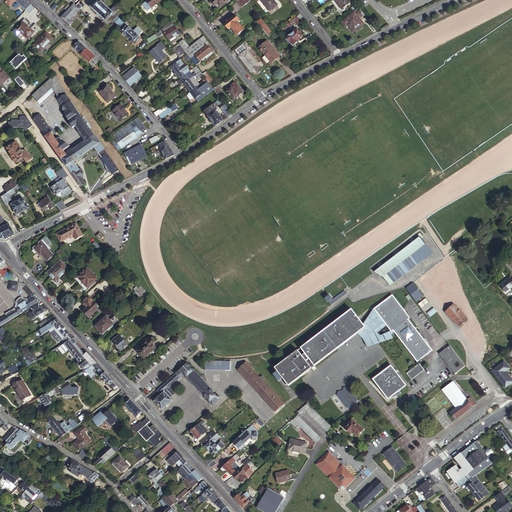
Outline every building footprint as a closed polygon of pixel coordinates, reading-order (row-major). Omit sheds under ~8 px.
[(106,22),(111,16),(121,26),(124,22),(123,21),(115,14),(119,9),(115,6),(111,10),(103,3),(101,1),(102,0),(97,0),(91,7),(97,13),(96,15),(100,18),(101,17),(106,22)] [(228,3),(225,0),(213,0),(214,0),(212,3),(215,8),(216,7),(218,9),(219,8),(220,9),(228,3)] [(260,0),(270,11),(277,5),(273,0),(260,0)] [(350,3),(347,0),(333,0),(339,7),(338,8),(341,13),(344,10),(343,8),(350,3)] [(152,8),(147,1),(142,5),(148,11),(152,8)] [(67,12),(62,18),(71,26),(74,22),(72,21),(81,11),(75,4),(73,6),(70,10),(67,12)] [(365,16),(360,9),(345,21),(348,26),(350,24),(357,31),(365,25),(361,20),(365,16)] [(297,25),(304,19),(300,14),(288,23),(291,26),(295,23),(297,25)] [(231,29),(237,36),(238,37),(244,31),(238,23),(241,21),(236,16),(225,24),(230,30),(231,29)] [(17,28),(24,21),(22,19),(19,22),(18,22),(14,26),(17,28)] [(21,33),(29,39),(31,37),(32,37),(35,35),(34,34),(35,33),(28,26),(26,24),(28,22),(26,19),(24,21),(17,28),(17,30),(19,33),(21,33)] [(257,23),(270,39),(272,37),(269,34),(271,32),(261,20),(257,23)] [(124,22),(121,26),(125,29),(122,32),(134,43),(140,36),(135,33),(137,31),(134,29),(133,30),(124,22)] [(162,30),(156,33),(158,37),(164,33),(169,40),(179,33),(175,27),(169,30),(166,26),(161,29),(162,30)] [(299,41),(304,36),(298,29),(297,30),(297,29),(293,31),(294,33),(288,38),(287,39),(287,40),(289,42),(290,42),(291,42),(294,45),(299,42),(299,41)] [(34,45),(42,52),(54,39),(46,32),(34,45)] [(156,33),(146,39),(147,41),(145,41),(146,42),(147,44),(158,37),(156,33)] [(207,45),(210,43),(211,42),(206,36),(188,50),(181,41),(174,46),(176,49),(180,46),(185,52),(186,54),(189,58),(190,59),(207,45)] [(100,61),(79,41),(73,47),(94,67),(100,61)] [(149,51),(158,63),(166,57),(161,51),(165,48),(160,41),(156,45),(149,51)] [(268,60),(274,64),(281,58),(268,43),(260,49),(268,60)] [(211,51),(207,45),(190,59),(195,66),(201,62),(200,61),(207,55),(211,51)] [(242,45),(235,51),(240,57),(247,51),(242,45)] [(176,49),(174,51),(178,57),(185,52),(180,46),(176,49)] [(259,68),(260,67),(247,51),(240,57),(252,73),(253,72),(255,71),(259,68)] [(21,54),(12,61),(14,63),(13,64),(17,68),(28,59),(25,55),(23,57),(21,54)] [(180,78),(186,73),(189,71),(184,63),(183,64),(179,59),(170,66),(174,70),(175,73),(180,78)] [(0,86),(11,77),(4,70),(0,66),(0,86)] [(197,68),(195,66),(189,71),(193,77),(200,72),(197,68)] [(131,86),(142,77),(134,67),(123,77),(131,86)] [(189,71),(186,73),(180,78),(183,83),(189,79),(190,79),(193,77),(189,71)] [(193,77),(198,84),(199,85),(206,80),(202,74),(200,72),(193,77)] [(205,72),(202,74),(206,80),(208,82),(211,80),(205,72)] [(54,76),(32,94),(37,101),(52,88),(60,98),(59,99),(64,107),(64,106),(72,101),(54,76)] [(189,79),(183,83),(186,87),(190,92),(196,88),(195,86),(198,84),(193,77),(190,79),(189,79)] [(21,82),(18,85),(23,91),(26,88),(21,82)] [(208,82),(201,88),(204,86),(207,90),(208,89),(211,92),(214,90),(213,89),(209,83),(208,82)] [(233,101),(242,93),(234,83),(229,87),(230,89),(226,92),(233,101)] [(195,86),(196,88),(190,92),(197,102),(211,92),(208,89),(207,90),(204,86),(201,88),(199,85),(198,84),(195,86)] [(117,97),(108,85),(100,91),(109,102),(117,97)] [(222,90),(218,85),(213,89),(214,90),(217,95),(222,90)] [(75,106),(72,101),(64,106),(65,107),(64,108),(64,109),(64,110),(65,111),(66,111),(67,110),(68,111),(75,106)] [(232,114),(224,103),(218,107),(217,108),(218,108),(219,108),(225,115),(227,118),(232,114)] [(214,104),(204,111),(207,115),(217,108),(214,104)] [(122,121),(130,115),(121,105),(114,111),(122,121)] [(79,112),(75,106),(68,111),(66,113),(73,128),(75,127),(78,124),(77,123),(77,122),(76,121),(76,120),(76,119),(76,117),(76,116),(77,114),(78,113),(79,112)] [(163,107),(153,115),(156,118),(158,116),(166,111),(163,107)] [(173,112),(170,108),(166,111),(158,116),(161,120),(173,112)] [(217,108),(207,115),(215,126),(223,121),(216,111),(218,109),(217,108)] [(38,116),(32,120),(34,123),(37,127),(38,127),(39,129),(41,132),(42,134),(44,135),(46,137),(45,138),(55,152),(75,179),(81,188),(86,185),(83,180),(82,181),(80,178),(83,176),(84,176),(84,174),(81,170),(80,171),(74,162),(75,161),(82,157),(95,148),(99,154),(100,153),(103,157),(108,154),(79,112),(78,113),(77,114),(76,116),(76,117),(76,119),(76,120),(76,121),(77,122),(77,123),(78,124),(75,127),(86,142),(67,155),(64,151),(70,146),(63,141),(59,138),(58,139),(53,132),(54,131),(47,121),(46,122),(42,116),(38,116)] [(148,127),(140,116),(134,120),(112,136),(114,139),(110,141),(117,152),(137,138),(137,137),(135,135),(141,132),(148,127)] [(150,140),(152,145),(159,141),(159,140),(160,139),(158,136),(157,137),(150,140)] [(166,141),(163,143),(167,148),(162,151),(166,160),(176,155),(169,144),(166,141)] [(15,143),(6,150),(16,164),(23,159),(26,163),(31,159),(24,150),(22,152),(15,143)] [(163,143),(156,147),(158,151),(161,150),(162,151),(167,148),(163,143)] [(148,157),(141,145),(126,153),(133,165),(148,157)] [(113,176),(120,171),(111,157),(106,160),(113,169),(110,171),(113,176)] [(69,188),(59,175),(56,177),(59,182),(52,188),(57,196),(61,193),(69,188)] [(4,187),(8,193),(10,192),(12,190),(17,187),(12,181),(4,187)] [(69,188),(61,193),(64,197),(71,192),(69,188)] [(10,192),(8,193),(0,198),(5,206),(11,202),(9,198),(14,194),(13,192),(12,190),(10,192)] [(55,207),(48,198),(38,204),(40,207),(41,207),(44,211),(49,208),(51,210),(55,207)] [(17,215),(28,209),(23,199),(20,201),(20,199),(15,202),(16,203),(11,205),(17,215)] [(61,201),(56,205),(61,212),(67,209),(61,201)] [(5,241),(15,235),(9,224),(5,226),(1,219),(0,219),(0,239),(1,241),(5,241)] [(76,223),(57,234),(60,241),(73,235),(75,239),(83,235),(76,223)] [(419,236),(375,271),(383,278),(383,277),(425,245),(419,236)] [(42,242),(33,249),(41,257),(47,263),(54,256),(49,251),(51,249),(48,247),(51,244),(46,238),(42,242)] [(425,245),(383,277),(391,286),(433,253),(425,245)] [(61,261),(48,273),(56,282),(69,270),(61,261)] [(87,268),(77,277),(87,288),(97,279),(87,268)] [(511,277),(501,286),(505,292),(511,286),(511,277)] [(19,284),(10,282),(8,291),(17,292),(19,284)] [(414,282),(408,288),(418,301),(425,296),(414,282)] [(141,297),(147,292),(141,286),(135,291),(141,297)] [(330,295),(326,298),(331,305),(346,294),(344,291),(333,299),(330,295)] [(20,314),(41,300),(36,294),(29,299),(22,297),(18,300),(16,307),(20,314)] [(432,351),(408,320),(410,319),(393,296),(375,310),(387,326),(391,332),(392,332),(394,331),(395,332),(418,362),(432,351)] [(89,318),(97,311),(96,310),(99,307),(89,297),(81,304),(85,309),(83,311),(89,318)] [(34,313),(41,308),(39,304),(31,308),(33,311),(34,313)] [(99,307),(96,310),(97,311),(101,313),(105,309),(101,304),(99,307)] [(454,304),(446,313),(457,324),(460,326),(464,322),(467,319),(465,317),(465,316),(454,304)] [(49,309),(46,305),(41,308),(34,313),(29,315),(32,320),(40,315),(41,318),(43,318),(44,317),(44,316),(43,313),(49,309)] [(431,317),(437,312),(434,308),(427,313),(431,317)] [(290,386),(356,334),(366,327),(364,324),(352,309),(275,367),(283,378),(281,380),(282,381),(282,380),(285,382),(286,382),(290,386)] [(367,348),(392,339),(391,336),(395,332),(394,331),(392,332),(391,332),(380,336),(377,334),(387,326),(375,310),(373,311),(364,324),(366,327),(356,334),(363,341),(367,348)] [(38,325),(41,329),(51,322),(58,318),(55,315),(47,320),(47,319),(38,325)] [(101,336),(114,325),(106,316),(95,327),(98,331),(97,332),(101,336)] [(51,322),(41,329),(37,331),(40,336),(48,331),(49,330),(51,333),(53,332),(55,330),(62,323),(58,318),(51,322)] [(66,342),(75,337),(64,325),(62,323),(55,330),(63,339),(66,342)] [(55,330),(53,332),(61,341),(63,339),(55,330)] [(121,352),(128,345),(119,335),(112,342),(121,352)] [(79,341),(75,337),(66,342),(58,347),(64,354),(70,349),(80,362),(78,364),(83,369),(85,368),(86,369),(98,363),(87,351),(85,353),(82,349),(81,350),(76,343),(79,341)] [(136,351),(144,359),(157,347),(154,344),(156,342),(152,337),(148,340),(147,339),(140,345),(141,347),(136,351)] [(26,347),(21,350),(26,359),(28,361),(29,361),(31,364),(38,359),(33,351),(29,349),(28,350),(26,347)] [(439,354),(452,371),(455,369),(458,373),(465,367),(449,347),(439,354)] [(226,371),(227,362),(207,362),(206,371),(226,371)] [(505,362),(492,371),(498,378),(510,369),(505,362)] [(120,388),(98,363),(86,369),(84,371),(79,374),(80,375),(87,371),(92,377),(96,374),(93,370),(96,368),(102,374),(101,375),(113,390),(118,390),(120,388)] [(173,376),(176,380),(184,373),(213,405),(222,398),(219,395),(218,396),(205,382),(208,380),(205,377),(206,376),(205,375),(204,376),(203,375),(201,377),(187,363),(173,376)] [(246,363),(238,371),(272,408),(280,400),(263,381),(261,379),(260,378),(246,363)] [(12,375),(19,370),(16,364),(8,368),(12,375)] [(420,364),(407,374),(412,380),(425,370),(420,364)] [(388,399),(390,398),(401,394),(399,391),(406,385),(391,366),(373,379),(388,399)] [(173,376),(166,382),(170,385),(164,391),(170,398),(175,394),(169,387),(176,380),(173,376)] [(38,399),(34,392),(31,394),(23,380),(14,385),(22,400),(29,396),(32,402),(37,399),(38,399)] [(170,385),(166,382),(157,391),(161,395),(155,401),(163,410),(173,401),(170,398),(164,391),(170,385)] [(455,420),(475,404),(470,397),(467,399),(452,382),(442,390),(456,408),(450,413),(455,420)] [(331,400),(341,414),(343,413),(344,413),(345,412),(347,410),(348,409),(350,408),(353,406),(354,405),(355,405),(356,404),(357,404),(358,402),(348,388),(347,388),(346,389),(344,389),(343,390),(341,392),(338,394),(336,396),(335,397),(334,397),(333,398),(332,398),(331,400)] [(51,396),(48,392),(38,399),(37,399),(38,401),(41,402),(43,401),(48,408),(56,403),(51,396)] [(137,416),(142,412),(129,398),(126,401),(128,403),(127,404),(137,416)] [(272,408),(275,412),(284,404),(280,400),(272,408)] [(299,414),(310,407),(307,403),(297,412),(299,414)] [(327,432),(331,427),(310,407),(306,411),(327,432)] [(96,423),(98,426),(103,422),(104,423),(105,423),(105,424),(107,424),(108,424),(109,425),(110,425),(111,424),(112,425),(118,420),(109,410),(103,415),(101,412),(92,419),(95,422),(94,423),(95,424),(96,423)] [(8,421),(0,412),(0,420),(4,424),(6,427),(7,426),(10,424),(8,421)] [(53,423),(53,424),(57,420),(52,416),(47,422),(51,425),(53,423)] [(61,425),(57,420),(53,424),(62,437),(79,424),(75,419),(73,416),(68,420),(71,425),(69,426),(64,430),(61,425)] [(298,416),(293,421),(294,422),(300,428),(315,444),(321,439),(298,416)] [(144,426),(150,421),(148,418),(141,423),(144,426)] [(267,426),(260,418),(258,421),(264,428),(267,426)] [(343,429),(350,434),(351,432),(353,433),(358,437),(363,429),(352,420),(351,422),(349,421),(343,429)] [(158,429),(150,421),(144,426),(137,433),(124,444),(126,446),(126,445),(128,446),(131,444),(132,444),(142,435),(146,439),(158,429)] [(203,421),(191,432),(194,435),(192,436),(194,438),(196,437),(198,440),(207,431),(203,426),(206,423),(203,421)] [(137,433),(144,426),(141,423),(140,422),(133,428),(137,433)] [(300,428),(294,422),(292,424),(297,430),(300,428)] [(502,424),(495,429),(507,444),(502,448),(509,457),(511,455),(511,450),(511,449),(511,448),(511,439),(506,431),(506,430),(502,424)] [(74,443),(79,449),(91,440),(85,432),(89,429),(84,425),(82,427),(81,427),(74,432),(79,439),(74,443)] [(21,429),(16,426),(6,438),(0,432),(0,435),(1,436),(8,443),(21,429)] [(252,426),(247,431),(252,436),(258,436),(258,432),(252,426)] [(34,437),(21,429),(8,443),(6,446),(13,453),(16,452),(24,442),(30,444),(34,437)] [(247,431),(234,443),(239,448),(244,443),(245,443),(252,436),(247,431)] [(204,446),(212,439),(215,436),(214,434),(213,434),(202,444),(204,446)] [(215,436),(212,439),(213,440),(205,447),(209,452),(210,451),(216,458),(224,451),(215,442),(220,437),(218,434),(215,436)] [(114,449),(116,447),(113,443),(112,444),(104,438),(102,440),(111,449),(113,448),(114,449)] [(290,451),(305,455),(307,445),(292,441),(290,451)] [(470,478),(473,476),(472,476),(491,462),(485,454),(476,441),(460,453),(473,469),(467,473),(470,478)] [(174,447),(170,442),(161,451),(166,456),(174,447)] [(106,461),(119,449),(116,447),(114,449),(113,448),(111,449),(102,457),(106,461)] [(397,473),(406,466),(392,448),(383,455),(387,460),(388,459),(391,462),(390,463),(391,465),(393,464),(396,468),(394,469),(397,473)] [(83,459),(87,451),(82,449),(78,456),(83,459)] [(173,466),(183,457),(177,451),(166,461),(172,467),(173,466)] [(342,487),(354,475),(342,464),(337,459),(328,451),(327,452),(326,452),(315,463),(340,487),(342,487)] [(491,462),(491,463),(497,459),(492,452),(489,453),(488,451),(485,454),(491,462)] [(473,469),(460,453),(454,458),(460,466),(462,468),(465,471),(467,473),(473,469)] [(65,463),(68,457),(63,454),(60,460),(65,463)] [(82,465),(68,457),(65,463),(64,463),(67,465),(66,467),(71,470),(73,468),(76,470),(73,474),(75,475),(77,475),(78,475),(80,474),(88,479),(94,472),(82,465)] [(98,468),(106,461),(102,457),(93,465),(98,468)] [(128,466),(120,457),(112,463),(121,473),(128,466)] [(183,457),(173,466),(178,471),(188,462),(183,457)] [(205,462),(208,466),(214,460),(211,457),(205,462)] [(242,463),(245,466),(251,460),(248,457),(242,463)] [(233,458),(220,470),(223,472),(225,472),(226,471),(230,475),(239,467),(235,463),(236,461),(233,458)] [(178,471),(185,479),(195,470),(188,462),(178,471)] [(315,463),(314,464),(340,489),(344,489),(355,477),(354,475),(342,487),(340,487),(315,463)] [(464,482),(470,478),(467,473),(465,471),(462,468),(459,470),(455,465),(447,471),(459,486),(464,482)] [(15,483),(18,478),(6,470),(1,467),(0,468),(0,480),(3,476),(7,478),(5,480),(8,482),(10,480),(15,483)] [(243,470),(241,469),(234,476),(239,481),(240,480),(242,483),(250,476),(244,469),(243,470)] [(148,475),(156,482),(161,478),(164,475),(161,472),(159,470),(156,473),(153,470),(148,475)] [(200,482),(203,479),(197,472),(195,470),(185,479),(190,484),(196,479),(200,482)] [(100,476),(94,472),(88,479),(83,483),(84,484),(85,483),(88,486),(91,483),(91,484),(100,476)] [(142,476),(138,472),(130,479),(134,483),(142,476)] [(277,486),(290,483),(288,474),(275,477),(277,486)] [(479,500),(488,493),(475,475),(473,476),(470,478),(464,482),(479,500)] [(38,496),(41,491),(38,489),(33,485),(32,486),(30,484),(31,483),(24,479),(16,489),(21,493),(17,497),(22,500),(26,499),(31,504),(38,496)] [(190,484),(193,488),(194,487),(200,482),(196,479),(190,484)] [(353,504),(360,510),(384,485),(378,479),(353,504)] [(197,487),(203,493),(210,487),(204,481),(197,487)] [(503,481),(496,485),(500,491),(506,486),(503,481)] [(178,501),(177,502),(180,504),(183,501),(182,501),(190,493),(191,494),(196,490),(194,487),(193,488),(188,492),(178,501)] [(210,496),(214,492),(210,487),(203,493),(202,494),(207,499),(210,496)] [(497,505),(496,504),(492,506),(496,511),(504,511),(508,510),(511,507),(504,495),(511,491),(509,487),(494,497),(498,502),(499,504),(497,505)] [(114,494),(110,489),(104,494),(108,499),(114,494)] [(240,489),(235,493),(237,495),(234,498),(245,511),(250,506),(248,504),(249,502),(253,507),(255,503),(245,492),(242,494),(240,493),(242,491),(240,489)] [(276,511),(284,498),(268,489),(256,510),(260,511),(276,511)] [(41,491),(38,496),(41,498),(43,496),(48,499),(47,500),(53,504),(53,505),(61,511),(67,511),(70,509),(62,503),(54,498),(54,497),(42,490),(41,491)] [(167,495),(162,490),(159,493),(164,499),(168,504),(165,507),(164,507),(167,510),(174,505),(175,504),(167,495)] [(178,501),(188,492),(186,490),(176,499),(178,501)] [(424,490),(417,496),(422,502),(429,497),(424,490)] [(175,504),(177,502),(178,501),(170,492),(167,495),(175,504)] [(215,502),(219,498),(214,492),(210,496),(215,502)] [(140,501),(138,498),(134,494),(129,498),(136,504),(140,501)] [(141,495),(138,498),(140,501),(148,510),(145,511),(150,511),(153,509),(141,495)] [(43,496),(41,498),(52,506),(53,505),(53,504),(47,500),(48,499),(43,496)] [(457,511),(452,505),(446,496),(442,498),(443,500),(442,501),(450,511),(457,511)] [(223,511),(227,506),(221,500),(220,499),(216,503),(223,511)] [(185,510),(188,507),(183,501),(180,504),(185,510)]
